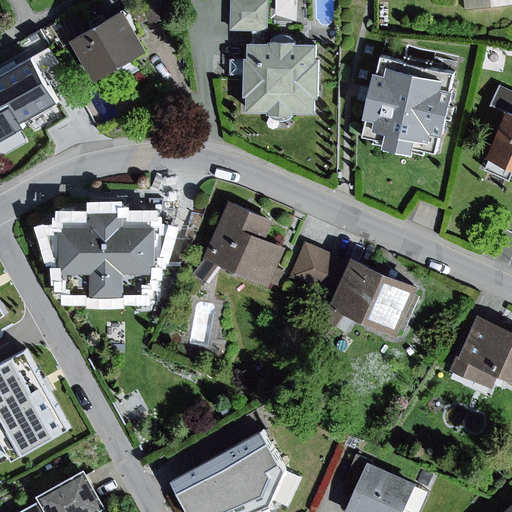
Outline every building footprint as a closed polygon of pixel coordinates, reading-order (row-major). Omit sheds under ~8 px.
[(173,0),(146,0),(151,22),(177,15),(173,0)] [(269,0),(232,0),(232,29),(269,30),(269,0)] [(276,0),(275,18),(303,20),(304,0),(276,0)] [(511,0),(460,0),(462,11),(511,6),(511,0)] [(127,7),(74,38),(97,78),(150,48),(127,7)] [(41,28),(26,37),(41,61),(56,52),(41,28)] [(272,41),(251,40),(250,55),(247,55),(246,94),(250,94),(250,109),(269,110),(269,113),(271,113),(272,115),(274,117),(277,118),(286,119),(289,118),(293,116),(293,113),(295,113),(295,109),(318,110),(318,96),(322,96),(323,57),(319,57),(319,42),(298,41),(298,39),(296,39),(295,37),(294,36),(290,34),(283,33),(277,35),(275,37),(273,39),(272,39),(272,41)] [(458,70),(382,51),(367,114),(370,115),(366,134),(387,139),(385,145),(414,152),(416,145),(439,150),(458,70)] [(30,60),(0,76),(0,125),(51,98),(30,60)] [(511,109),(510,108),(485,168),(511,179),(511,177),(511,109)] [(69,232),(52,233),(53,260),(61,259),(62,282),(70,282),(70,295),(150,292),(149,269),(159,268),(159,257),(167,256),(175,227),(157,228),(157,216),(125,217),(124,198),(97,199),(98,217),(68,218),(69,232)] [(276,218),(230,199),(205,257),(223,264),(271,285),(288,246),(267,237),(276,218)] [(337,297),(353,259),(307,239),(290,276),(337,297)] [(423,283),(355,254),(353,259),(337,297),(334,304),(401,333),(423,283)] [(223,264),(205,257),(193,272),(204,287),(223,264)] [(0,297),(0,317),(9,312),(0,297)] [(511,324),(481,311),(468,341),(464,339),(451,369),(495,388),(501,375),(511,379),(511,324)] [(27,349),(0,364),(0,430),(15,457),(70,427),(27,349)] [(267,428),(175,478),(192,511),(252,511),(271,504),(288,469),(267,428)] [(405,511),(419,482),(371,460),(347,511),(405,511)] [(41,498),(16,511),(101,511),(100,509),(108,504),(87,467),(38,494),(41,498)]
